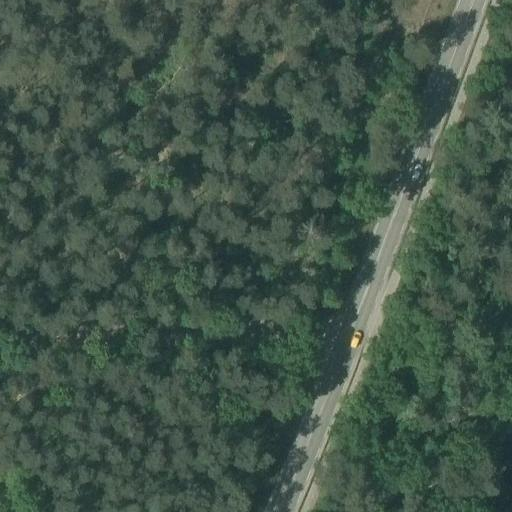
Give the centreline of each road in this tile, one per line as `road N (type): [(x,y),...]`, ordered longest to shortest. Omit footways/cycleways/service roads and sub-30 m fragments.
road 1 (primary): [(279,511),(472,0)]
road 2 (track): [(0,344),(348,332),(511,306)]
